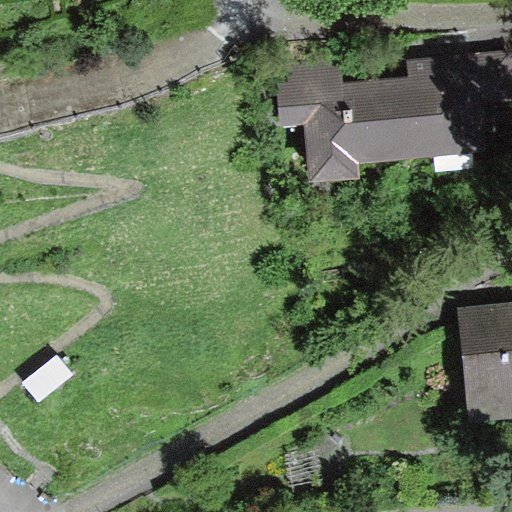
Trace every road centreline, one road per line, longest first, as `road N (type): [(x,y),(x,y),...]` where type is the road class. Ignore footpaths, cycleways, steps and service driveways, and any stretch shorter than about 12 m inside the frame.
road 1 (residential): [(73,511),(511,262)]
road 2 (residential): [(511,13),(372,17),(298,0)]
